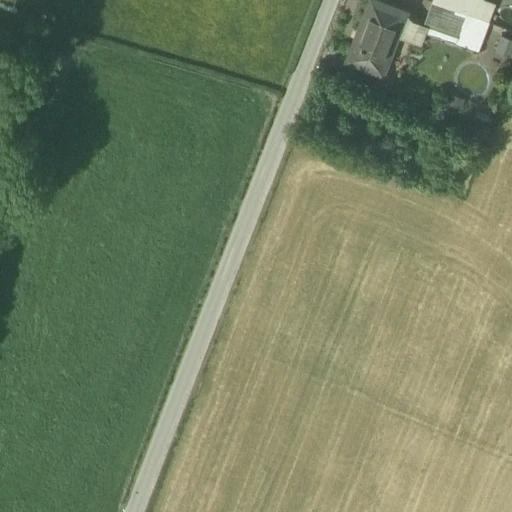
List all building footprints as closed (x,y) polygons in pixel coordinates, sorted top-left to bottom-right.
[(406,11),(374,0),(369,0),(348,60),(383,73),(396,37),(406,11)] [(470,0),(432,0),(432,2),(465,14),(470,0)] [(470,0),(465,14),(489,22),(495,4),(484,0),(470,0)] [(465,14),(432,2),(424,23),(424,24),(458,36),(465,14)] [(414,19),(406,11),(396,37),(420,45),(424,33),(416,30),(419,21),(414,19)] [(489,22),(465,14),(458,36),(424,24),(424,23),(419,21),(416,30),(424,33),(454,44),(478,53),(489,22)]
